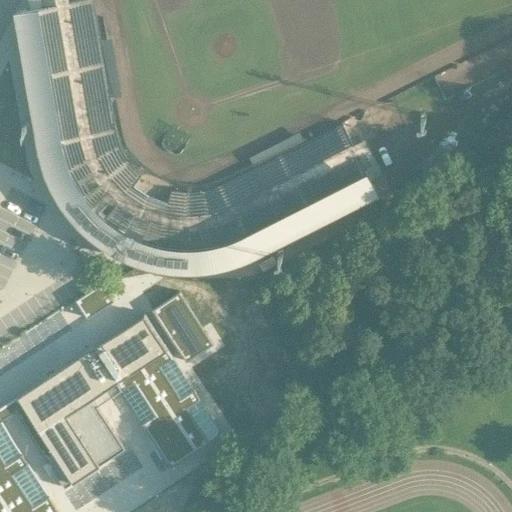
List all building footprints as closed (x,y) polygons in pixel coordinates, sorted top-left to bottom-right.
[(73,0),(70,1),(57,3),(58,4),(59,4),(65,35),(62,35),(79,136),(80,139),(81,142),(81,145),(82,148),(83,151),(84,154),(85,157),(86,160),(88,163),(96,159),(103,171),(106,176),(78,197),(77,196),(76,197),(79,204),(83,211),(87,218),(92,224),(97,230),(103,236),(109,241),(115,245),(122,249),(130,252),(137,255),(145,257),(152,258),(160,259),(168,259),(176,258),(184,257),(192,255),(192,254),(190,254),(190,219),(196,219),(210,217),(212,225),(216,224),(221,223),(225,222),(229,220),(234,219),(238,217),(242,215),(246,213),(250,210),(330,170),(329,168),(356,154),(357,155),(359,154),(353,143),(343,122),(304,142),(255,167),(222,184),(206,190),(190,191),(187,191),(177,190),(170,189),(167,202),(166,208),(155,206),(137,198),(129,189),(133,185),(141,175),(137,170),(128,161),(120,147),(115,130),(109,96),(100,40),(93,2),(92,0),(73,0)] [(65,35),(59,4),(58,4),(57,3),(14,10),(40,157),(46,177),(54,194),(66,211),(73,221),(85,233),(98,243),(115,254),(134,262),(154,268),(172,271),(192,271),(210,270),(226,266),(240,261),(248,258),(376,190),(359,154),(357,155),(356,154),(329,168),(330,170),(250,210),(246,213),(242,215),(238,217),(234,219),(229,220),(225,222),(221,223),(216,224),(212,225),(210,217),(196,219),(190,219),(190,254),(192,254),(192,255),(184,257),(176,258),(168,259),(160,259),(152,258),(145,257),(137,255),(130,252),(122,249),(115,245),(109,241),(103,236),(97,230),(92,224),(87,218),(83,211),(79,204),(76,197),(77,196),(78,197),(106,176),(103,171),(96,159),(88,163),(86,160),(85,157),(84,154),(83,151),(82,148),(81,145),(81,142),(80,139),(79,136),(62,35),(65,35)] [(102,282),(75,299),(87,318),(114,300),(102,282)] [(179,291),(152,309),(186,361),(213,344),(203,327),(179,291)] [(145,313),(0,407),(0,511),(59,511),(0,422),(15,412),(47,462),(64,488),(125,448),(97,406),(92,398),(115,383),(121,391),(142,423),(170,467),(222,433),(145,313)]
